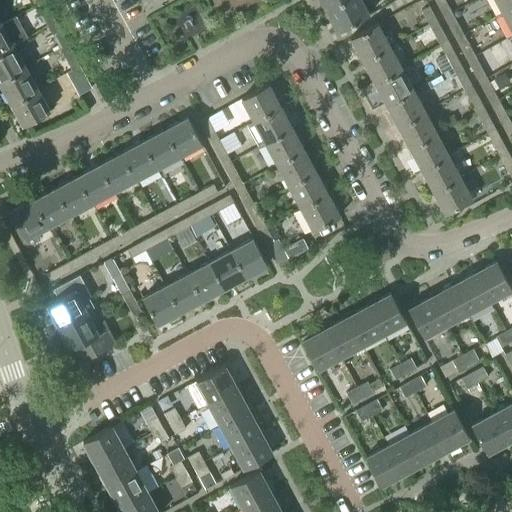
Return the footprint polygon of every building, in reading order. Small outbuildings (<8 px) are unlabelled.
[(48,26),(56,22),(43,0),(36,4),(48,26)] [(341,0),(321,0),(326,9),(341,0)] [(341,0),(326,9),(338,31),(369,14),(361,0),(341,0)] [(434,0),(443,15),(451,11),(445,0),(434,0)] [(511,0),(495,0),(502,12),(511,6),(511,0)] [(428,24),(437,19),(429,5),(421,9),(428,24)] [(511,30),(511,6),(502,12),(511,30)] [(455,37),(463,33),(451,11),(443,15),(455,37)] [(440,46),(448,41),(437,19),(428,24),(440,46)] [(60,48),(68,43),(56,22),(48,26),(60,48)] [(362,59),(389,44),(377,22),(350,37),(362,59)] [(23,38),(16,24),(6,30),(2,23),(0,23),(0,51),(21,41),(20,40),(23,38)] [(467,59),(475,55),(463,33),(455,37),(467,59)] [(0,80),(26,66),(18,53),(25,49),(21,41),(0,51),(0,80)] [(452,67),(460,63),(448,41),(440,46),(452,67)] [(60,48),(72,69),(80,65),(68,43),(60,48)] [(401,66),(390,45),(389,44),(362,59),(374,81),(401,66)] [(478,81),(486,76),(475,55),(467,59),(478,81)] [(464,89),(472,85),(460,63),(452,67),(464,89)] [(72,69),(66,72),(78,94),(92,87),(80,65),(72,69)] [(0,84),(10,103),(38,88),(26,66),(0,80),(0,84)] [(413,88),(401,66),(374,81),(386,103),(413,88)] [(498,98),(492,87),(486,76),(478,81),(490,103),(498,98)] [(253,119),(280,105),(268,83),(241,97),(253,119)] [(475,111),(483,106),(472,85),(464,89),(475,111)] [(38,88),(10,103),(23,125),(50,110),(38,88)] [(425,110),(413,88),(386,103),(398,125),(425,110)] [(502,124),(510,120),(498,98),(490,103),(502,124)] [(292,127),(280,105),(253,119),(265,141),(292,127)] [(487,133),(495,128),(483,106),(475,111),(487,133)] [(437,132),(425,110),(398,125),(409,147),(437,132)] [(202,142),(192,124),(187,115),(166,127),(180,154),(202,142)] [(211,143),(219,138),(207,116),(199,120),(211,143)] [(511,143),(511,124),(510,120),(502,124),(511,143)] [(158,166),(180,154),(166,127),(144,139),(158,166)] [(304,149),(292,127),(265,141),(277,163),(304,149)] [(499,154),(507,150),(495,128),(487,133),(499,154)] [(449,154),(448,153),(437,132),(409,147),(421,169),(449,154)] [(231,160),(220,139),(219,138),(211,143),(222,165),(231,160)] [(136,178),(158,166),(144,139),(122,151),(136,178)] [(316,170),(304,149),(277,163),(289,185),(316,170)] [(511,177),(511,176),(511,159),(507,150),(499,154),(511,177)] [(114,190),(136,178),(122,151),(100,162),(114,190)] [(460,176),(460,175),(449,154),(421,169),(433,191),(460,176)] [(234,186),(243,182),(231,160),(222,165),(234,186)] [(92,202),(114,190),(100,162),(78,174),(92,202)] [(328,193),(327,192),(316,170),(289,185),(301,207),(328,193)] [(70,213),(92,202),(78,174),(56,186),(70,213)] [(460,176),(433,191),(445,213),(472,198),(460,176)] [(198,190),(203,198),(217,191),(213,182),(198,190)] [(246,208),(254,203),(243,182),(234,186),(246,208)] [(48,225),(70,213),(56,186),(34,198),(48,225)] [(181,210),(203,198),(198,190),(177,202),(181,210)] [(236,210),(232,202),(234,201),(229,193),(206,205),(211,213),(226,205),(230,213),(236,210)] [(312,229),(340,215),(328,193),(301,207),(312,229)] [(26,237),(48,225),(34,198),(11,210),(26,237)] [(159,222),(181,210),(177,202),(155,214),(159,222)] [(258,230),(266,225),(254,203),(246,208),(258,230)] [(207,216),(211,213),(206,205),(185,217),(189,225),(190,224),(197,237),(214,228),(207,216)] [(138,233),(159,222),(155,214),(133,225),(138,233)] [(167,237),(189,225),(185,217),(163,228),(167,237)] [(283,248),(277,237),(280,236),(274,224),(267,227),(266,225),(258,230),(275,263),(288,256),(305,247),(301,239),(283,248)] [(116,245),(138,233),(133,225),(111,237),(116,245)] [(146,248),(167,237),(163,228),(141,240),(146,248)] [(230,249),(245,276),(268,264),(253,236),(230,249)] [(94,257),(116,245),(111,237),(90,249),(94,257)] [(132,256),(146,248),(141,240),(127,248),(132,256)] [(72,269),(94,257),(90,249),(68,260),(72,269)] [(223,288),(245,276),(230,249),(208,260),(223,288)] [(475,270),(491,299),(511,288),(496,259),(475,270)] [(50,281),(72,269),(68,260),(45,273),(50,281)] [(201,300),(223,288),(208,260),(186,272),(201,300)] [(121,292),(129,288),(117,265),(109,269),(121,292)] [(470,311),(491,299),(475,270),(454,282),(470,311)] [(179,311),(201,300),(186,272),(164,284),(179,311)] [(448,322),(470,311),(454,282),(433,294),(448,322)] [(157,323),(179,311),(164,284),(142,296),(157,323)] [(87,311),(87,310),(75,287),(46,303),(52,315),(49,316),(55,327),(58,326),(87,311)] [(133,314),(141,310),(129,288),(121,292),(133,314)] [(368,304),(384,332),(406,320),(391,292),(368,304)] [(424,336),(448,322),(433,294),(408,307),(424,336)] [(362,344),(384,332),(368,304),(346,316),(362,344)] [(109,327),(97,305),(87,310),(87,311),(58,326),(64,336),(61,338),(67,349),(70,348),(73,346),(81,359),(112,342),(112,341),(109,343),(102,331),(109,327)] [(340,356),(362,344),(346,316),(324,328),(340,356)] [(318,368),(340,356),(324,328),(302,340),(318,368)] [(501,346),(511,340),(506,330),(495,335),(501,346)] [(468,363),(478,358),(472,347),(462,353),(468,363)] [(457,369),(468,363),(462,353),(452,359),(457,369)] [(400,362),(406,372),(416,367),(411,356),(400,362)] [(395,378),(406,372),(400,362),(389,368),(395,378)] [(207,400),(236,385),(224,363),(196,379),(207,400)] [(480,380),(488,375),(482,365),(474,369),(480,380)] [(467,387),(480,380),(474,369),(461,376),(461,377),(452,382),(456,390),(465,384),(467,387)] [(410,380),(415,390),(426,384),(420,374),(410,380)] [(362,396),(373,390),(367,380),(356,385),(362,396)] [(405,395),(415,390),(410,380),(399,385),(405,395)] [(247,406),(237,386),(236,385),(207,400),(219,421),(247,406)] [(352,402),(362,396),(356,385),(346,391),(352,402)] [(366,403),(371,413),(382,408),(376,398),(366,403)] [(511,438),(511,437),(511,401),(496,410),(511,438)] [(361,419),(371,413),(366,403),(355,409),(361,419)] [(169,422),(180,416),(174,406),(164,412),(169,422)] [(259,427),(248,408),(247,406),(219,421),(230,442),(259,427)] [(431,420),(447,448),(469,436),(454,408),(431,420)] [(487,452),(511,438),(496,410),(471,423),(487,452)] [(152,432),(163,426),(157,415),(146,421),(152,432)] [(180,416),(169,422),(175,433),(186,427),(180,416)] [(425,460),(447,448),(431,420),(409,432),(425,460)] [(123,447),(112,426),(111,425),(84,440),(96,462),(123,447)] [(168,436),(167,435),(163,426),(152,432),(157,442),(168,436)] [(272,452),(260,429),(259,427),(230,442),(244,467),(272,452)] [(403,472),(425,460),(409,432),(387,444),(403,472)] [(166,453),(177,446),(173,438),(161,445),(166,453)] [(188,456),(189,455),(182,443),(177,446),(166,453),(161,455),(167,466),(170,465),(175,475),(186,469),(181,460),(188,456)] [(381,484),(403,472),(387,444),(365,456),(381,484)] [(135,469),(123,447),(96,462),(108,484),(135,469)] [(193,465),(203,460),(198,450),(189,455),(188,456),(193,465)] [(203,460),(193,465),(199,476),(200,476),(206,486),(213,482),(208,471),(209,470),(203,460)] [(147,491),(135,469),(108,484),(120,506),(147,491)] [(186,469),(175,475),(181,486),(192,480),(186,469)] [(242,505),(270,490),(259,469),(230,484),(242,505)] [(279,511),(282,511),(271,491),(270,490),(242,505),(245,511),(279,511)] [(120,506),(122,511),(158,511),(147,491),(120,506)]
